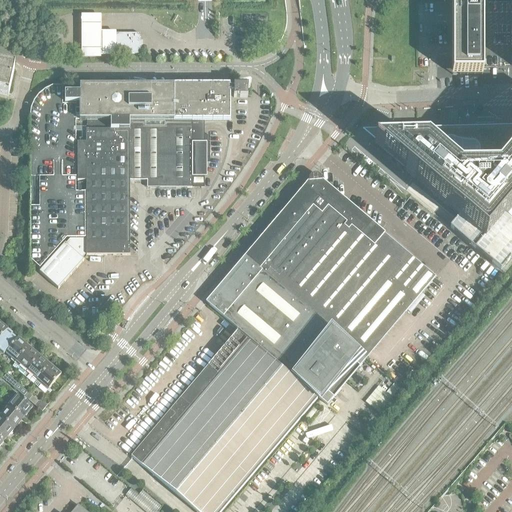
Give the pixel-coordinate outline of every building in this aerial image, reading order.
[(483,2),(465,2),(452,2),(452,76),(483,76),(483,2)] [(15,68),(0,65),(0,91),(9,93),(15,68)] [(80,93),(80,102),(80,121),(87,121),(87,131),(85,131),(85,143),(76,143),(76,178),(85,178),(85,193),(85,239),(85,240),(85,256),(86,255),(86,256),(130,256),(130,255),(130,179),(147,179),(147,189),(168,189),(204,189),(204,164),(210,164),(210,137),(204,137),(204,122),(229,122),(230,94),(234,94),(234,98),(248,98),(248,87),(234,87),(234,89),(230,89),(230,86),(80,86),(80,93)] [(80,102),(80,93),(65,93),(65,94),(63,94),(63,87),(53,87),(45,90),(39,95),(34,102),(31,109),(30,118),(30,261),(40,269),(67,239),(85,239),(85,193),(62,193),(62,178),(75,178),(75,102),(80,102)] [(511,257),(511,132),(502,133),(502,138),(478,138),(478,134),(381,136),(379,137),(378,139),(378,141),(379,143),(382,147),(407,167),(404,171),(460,218),(451,229),(501,271),(511,257)] [(367,361),(435,278),(372,224),(343,200),(322,182),(323,182),(322,181),(322,182),(321,180),(321,179),(320,178),(319,177),(318,176),(317,176),(316,176),(314,176),(313,176),(312,177),(311,177),(310,178),(309,179),(309,180),(309,181),(309,183),(308,183),(309,184),(291,204),(245,258),(367,361)] [(85,256),(85,240),(70,240),(66,245),(65,244),(39,273),(58,290),(84,261),(82,259),(85,256)] [(367,361),(245,258),(218,290),(214,295),(210,300),(206,304),(326,406),(341,389),(367,361)] [(93,318),(93,308),(81,309),(82,318),(93,318)] [(105,318),(105,308),(94,308),(94,318),(105,318)] [(0,322),(0,348),(12,335),(7,331),(8,330),(0,322)] [(134,460),(195,511),(221,511),(317,399),(237,332),(131,458),(134,460)] [(12,335),(0,348),(0,352),(3,356),(5,353),(12,359),(10,360),(15,364),(29,347),(18,338),(17,339),(12,335)] [(29,347),(15,364),(19,367),(20,366),(27,372),(40,356),(29,347)] [(40,356),(27,372),(33,377),(32,379),(36,382),(50,366),(40,356)] [(50,366),(36,382),(35,384),(45,393),(61,375),(50,366)] [(13,388),(17,383),(11,378),(7,383),(13,388)] [(17,383),(13,388),(19,393),(22,388),(17,383)] [(5,404),(8,406),(23,419),(33,408),(14,393),(5,404)] [(29,401),(32,397),(28,393),(24,397),(29,401)] [(32,397),(29,401),(35,406),(38,402),(32,397)] [(38,402),(35,406),(42,412),(47,406),(41,401),(38,402)] [(8,406),(0,415),(0,417),(14,430),(23,419),(8,406)] [(0,417),(0,435),(5,440),(14,430),(0,417)] [(139,497),(131,490),(126,496),(134,503),(139,497)]
